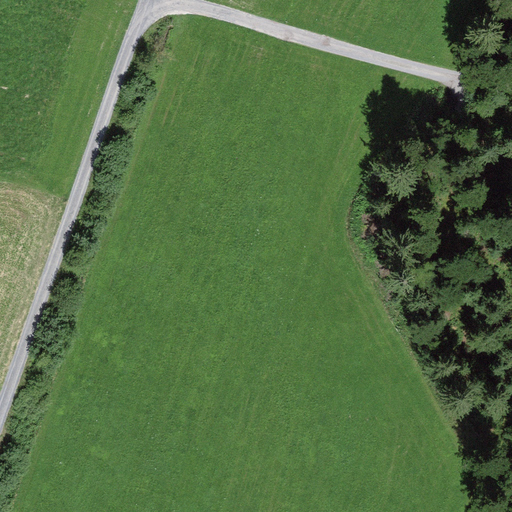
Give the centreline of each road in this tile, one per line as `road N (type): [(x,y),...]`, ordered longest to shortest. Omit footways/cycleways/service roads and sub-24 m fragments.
road 1 (track): [(146,0),(0,436)]
road 2 (track): [(511,85),(425,73),(159,0)]
